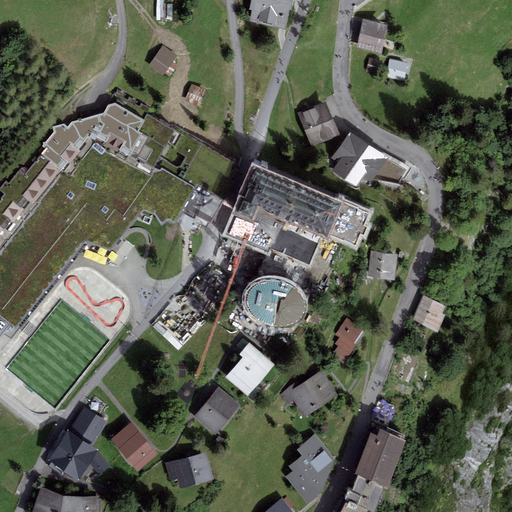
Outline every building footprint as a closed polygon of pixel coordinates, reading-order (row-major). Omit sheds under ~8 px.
[(254,0),(252,15),(281,21),(285,3),(289,4),(289,0),(254,0)] [(365,21),(361,43),(378,47),(383,25),(365,21)] [(163,48),(152,64),(163,71),(174,55),(163,48)] [(378,60),(370,58),(368,70),(375,72),(378,60)] [(401,78),(404,63),(391,60),(388,75),(401,78)] [(198,103),(203,90),(193,86),(187,98),(198,103)] [(0,226),(1,225),(4,228),(27,198),(30,201),(58,166),(60,169),(88,134),(95,138),(96,134),(110,142),(153,166),(159,156),(167,141),(175,128),(174,128),(147,113),(148,111),(135,104),(135,105),(127,100),(128,99),(115,92),(104,111),(73,120),(74,121),(75,121),(75,122),(71,128),(64,123),(52,126),(54,131),(46,141),(43,142),(44,144),(38,151),(41,153),(28,169),(26,166),(21,167),(9,182),(6,180),(0,187),(0,189),(4,193),(0,198),(0,226)] [(255,116),(260,102),(252,99),(247,113),(255,116)] [(335,132),(323,104),(301,114),(313,141),(335,132)] [(175,128),(167,141),(171,143),(171,147),(186,155),(183,160),(189,164),(194,156),(230,176),(231,176),(232,174),(236,174),(238,171),(237,168),(235,166),(233,166),(231,168),(230,168),(235,160),(175,126),(174,128),(175,128)] [(362,171),(363,168),(375,151),(353,136),(345,149),(342,147),(337,154),(362,171)] [(0,335),(11,323),(15,326),(20,320),(21,319),(21,318),(27,310),(28,310),(28,309),(35,301),(36,301),(38,297),(41,301),(52,287),(50,282),(57,274),(58,274),(58,273),(64,265),(65,265),(65,263),(71,255),(73,255),(72,254),(87,236),(86,236),(93,228),(110,234),(134,204),(155,212),(155,213),(156,214),(162,222),(166,218),(167,218),(168,217),(174,221),(183,206),(195,185),(196,182),(223,197),(234,178),(231,176),(230,176),(194,156),(189,164),(183,160),(180,165),(177,166),(159,156),(153,166),(110,142),(88,170),(85,167),(77,177),(66,168),(39,202),(40,203),(0,252),(0,335)] [(375,151),(363,168),(390,183),(399,164),(375,151)] [(249,242),(248,245),(267,254),(270,246),(309,263),(323,229),(325,230),(324,231),(356,244),(361,232),(364,234),(368,224),(365,222),(370,210),(337,196),(325,192),(325,193),(305,185),(305,186),(297,182),(254,164),(246,185),(237,206),(225,233),(249,242)] [(183,206),(211,222),(222,201),(223,197),(196,182),(195,185),(183,206)] [(392,274),(394,255),(373,253),(371,272),(380,274),(380,272),(392,274)] [(439,311),(442,304),(425,296),(415,317),(423,321),(425,318),(437,323),(442,312),(439,311)] [(340,344),(334,353),(346,361),(353,351),(349,349),(356,338),(354,337),(360,328),(347,319),(341,327),(341,326),(340,327),(341,328),(338,332),(342,335),(337,342),(340,344)] [(269,360),(248,343),(241,352),(246,357),(231,374),(246,387),(242,391),(253,400),(261,390),(251,381),(269,360)] [(283,394),(287,400),(295,395),(305,410),(332,391),(320,374),(307,383),(303,378),(290,387),(283,394)] [(214,427),(233,403),(219,391),(199,415),(214,427)] [(89,446),(99,429),(80,416),(49,465),(62,473),(64,470),(73,476),(86,456),(92,448),(89,446)] [(130,424),(116,436),(139,463),(153,451),(130,424)] [(358,471),(382,480),(393,451),(397,452),(404,432),(387,426),(385,429),(377,426),(374,434),(372,433),(369,441),(371,442),(359,471),(358,470),(358,471)] [(332,457),(313,435),(299,447),(304,453),(298,458),(300,461),(293,467),(296,469),(289,475),(307,497),(315,490),(313,488),(319,482),(317,479),(323,474),(321,471),(327,465),(325,463),(332,457)] [(92,448),(86,456),(99,470),(107,463),(93,446),(92,448)] [(208,474),(203,455),(195,457),(193,451),(186,453),(187,459),(169,464),(174,483),(208,474)] [(6,472),(20,482),(24,473),(13,466),(6,472)] [(367,511),(371,505),(375,506),(384,481),(382,480),(358,471),(352,487),(348,485),(345,494),(348,496),(339,511),(367,511)] [(6,472),(0,479),(0,483),(15,494),(20,482),(6,472)] [(123,485),(118,491),(123,494),(128,488),(123,485)] [(94,511),(95,498),(94,497),(85,497),(83,498),(83,501),(76,501),(76,499),(65,499),(65,497),(55,495),(55,493),(45,491),(45,489),(43,488),(42,490),(33,511),(94,511)] [(289,511),(285,507),(290,503),(286,497),(267,511),(289,511)]
